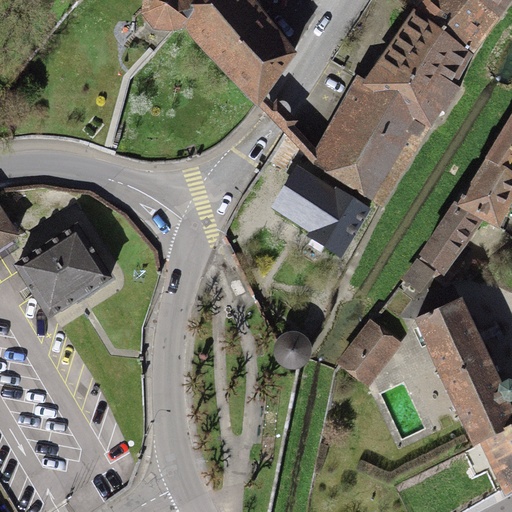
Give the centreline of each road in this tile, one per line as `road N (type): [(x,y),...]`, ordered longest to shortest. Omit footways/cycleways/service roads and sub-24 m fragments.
road 1 (residential): [(353,0),(200,228)]
road 2 (secondary): [(200,228),(178,294),(166,378),(182,477)]
road 3 (secondary): [(200,228),(117,181),(0,173)]
